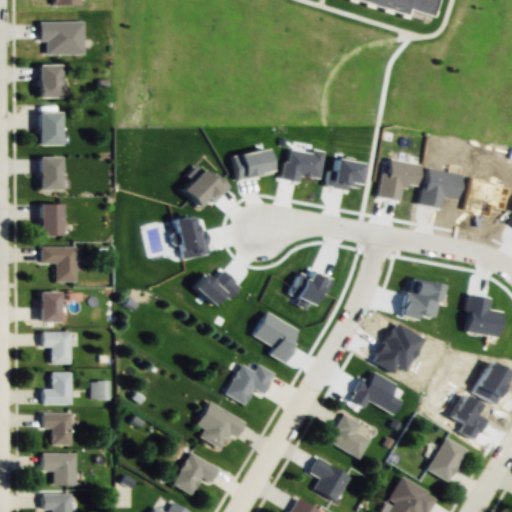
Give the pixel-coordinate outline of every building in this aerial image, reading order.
[(43,55),(80,55),(80,22),(35,22),(35,41),(43,41),(43,55)] [(57,98),(57,65),(35,65),(35,98),(57,98)] [(35,146),(57,146),(57,109),(35,109),(35,146)] [(58,157),(35,157),(35,191),(58,191),(58,157)] [(59,205),(36,205),(36,236),(59,236),(59,205)] [(73,247),(37,247),(37,263),(52,263),(52,282),(73,282),(73,247)] [(57,292),(36,292),(36,323),(57,323),(57,292)] [(67,332),(38,332),(38,348),(47,348),(47,364),(67,364),(67,332)] [(221,393),(241,404),(249,388),(259,393),(270,373),(254,364),(250,371),(237,364),(221,393)] [(38,404),(68,404),(68,372),(47,372),(47,389),(38,389),(38,404)] [(106,380),(88,380),(88,399),(106,399),(106,380)] [(233,436),(241,420),(212,406),(196,437),(217,447),(224,432),(233,436)] [(68,444),(68,412),(38,411),(38,427),(48,428),(48,444),(68,444)] [(354,458),(366,438),(352,431),(357,423),(340,413),(324,440),(354,458)] [(442,481),(462,448),(441,436),(422,469),(442,481)] [(49,484),(72,484),(72,452),(38,452),(38,470),(49,470),(49,484)] [(168,483),(186,494),(197,476),(206,481),(214,468),(187,452),(168,483)] [(331,500),(345,475),(314,456),(305,471),(316,478),(310,488),(331,500)] [(420,511),(430,495),(398,476),(384,499),(390,502),(383,511),(420,511)] [(48,509),(47,511),(67,511),(68,492),(38,492),(38,509),(48,509)] [(316,511),(293,497),(283,511),(316,511)] [(184,511),(186,509),(167,501),(163,511),(150,506),(147,511),(184,511)]
